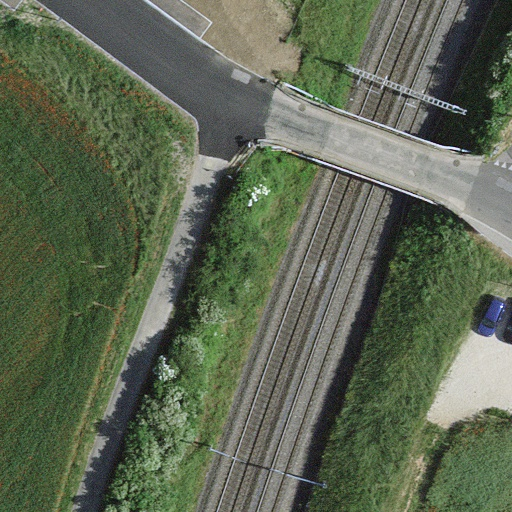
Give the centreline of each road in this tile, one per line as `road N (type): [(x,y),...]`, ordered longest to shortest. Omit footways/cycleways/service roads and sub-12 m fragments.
road 1 (track): [(91,511),(231,106)]
road 2 (residential): [(231,106),(467,184),(511,207)]
road 3 (unclassified): [(88,0),(231,106)]
